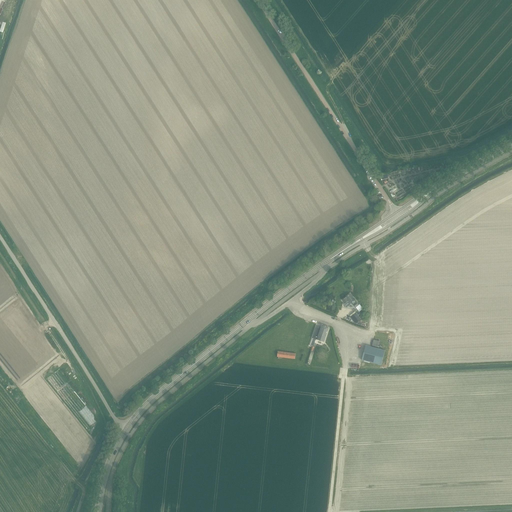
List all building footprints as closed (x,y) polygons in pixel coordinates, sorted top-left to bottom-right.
[(447,168),(438,173),(440,176),(452,169),(447,161),(444,163),(447,168)] [(388,176),(389,176),(402,173),(402,175),(406,174),(405,171),(409,170),(409,168),(404,169),(390,172),(385,174),(381,176),(382,180),(388,178),(388,176)] [(350,294),(342,300),(345,303),(344,304),(346,307),(353,302),(354,304),(356,307),(359,305),(357,302),(356,302),(355,301),(355,300),(350,294)] [(356,324),(361,320),(356,313),(351,316),(356,324)] [(321,327),(316,326),(312,338),(317,339),(317,340),(324,342),(329,327),(322,325),(321,327)] [(381,365),(385,350),(366,345),(362,360),(381,365)]
